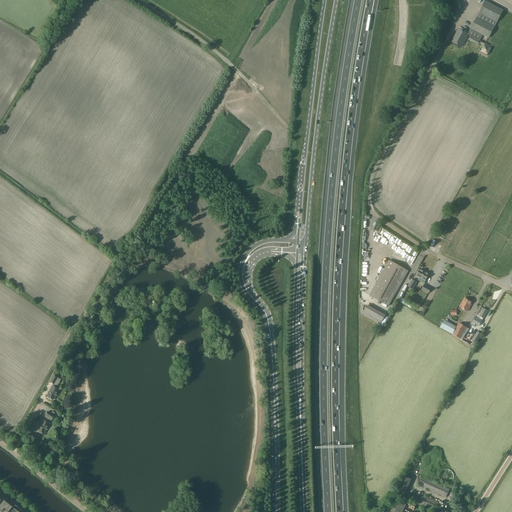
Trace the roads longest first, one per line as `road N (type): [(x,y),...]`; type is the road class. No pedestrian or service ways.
road 1 (motorway): [(358,0),(325,276),(328,511)]
road 2 (motorway): [(339,511),(337,278),(370,0)]
road 3 (secondary): [(305,246),(336,0)]
road 4 (secondary): [(324,0),(298,241)]
road 5 (unclassified): [(255,300),(271,351),(276,511)]
road 6 (secondary): [(300,426),(305,246)]
road 7 (secondary): [(297,253),(300,426)]
